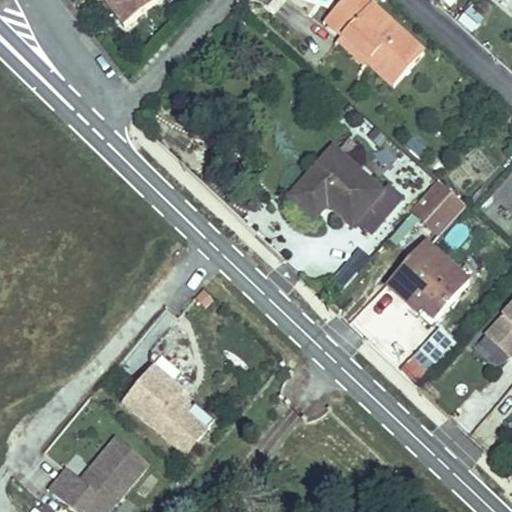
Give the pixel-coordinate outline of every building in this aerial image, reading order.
[(101,0),(113,16),(128,6),(138,22),(167,2),(165,0),(101,0)] [(128,6),(113,16),(123,32),(138,22),(128,6)] [(391,70),(321,7),(294,38),(338,78),(331,86),(356,109),(391,70)] [(294,173),(259,213),(279,231),(285,225),(297,234),(315,251),(318,248),(331,259),(364,222),(351,211),(345,217),(294,173)] [(437,237),(466,206),(438,179),(409,210),(437,237)] [(511,202),(491,224),(511,243),(511,202)] [(279,231),(259,213),(252,221),(284,249),(297,234),(285,225),(279,231)] [(391,273),(375,290),(382,296),(370,309),(394,331),(388,337),(403,351),(436,314),(391,273)] [(382,296),(375,290),(353,315),(383,342),(388,337),(394,331),(370,309),(382,296)] [(496,372),(511,354),(511,301),(469,346),(496,372)] [(399,369),(415,384),(455,341),(439,326),(399,369)] [(187,394),(152,367),(118,408),(182,463),(208,432),(177,406),(187,394)] [(65,469),(44,493),(66,511),(114,511),(150,469),(112,440),(79,481),(65,469)]
